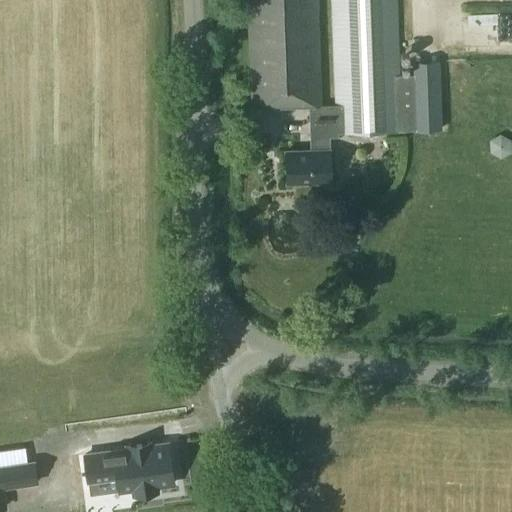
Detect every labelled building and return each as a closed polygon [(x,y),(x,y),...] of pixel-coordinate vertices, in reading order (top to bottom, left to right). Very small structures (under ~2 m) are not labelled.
[(395,0),(333,0),(338,106),(323,105),(318,0),(248,0),(252,101),(257,101),(257,109),(310,108),(311,149),(287,150),(288,182),(332,181),(332,136),(340,136),(340,132),(441,128),(439,60),(414,61),(415,74),(399,75),(395,0)] [(490,152),(501,158),(511,152),(511,140),(500,133),(489,140),(490,152)] [(40,446),(61,440),(59,432),(38,438),(40,446)] [(134,449),(90,455),(93,479),(123,476),(125,491),(139,489),(139,495),(162,492),(161,486),(178,484),(174,445),(156,447),(156,444),(134,446),(134,449)] [(29,452),(0,455),(0,496),(1,496),(0,491),(0,476),(32,472),(29,452)] [(107,511),(105,489),(76,492),(78,511),(107,511)]
